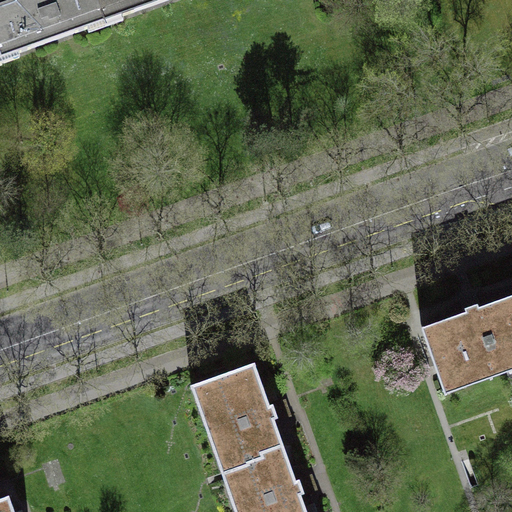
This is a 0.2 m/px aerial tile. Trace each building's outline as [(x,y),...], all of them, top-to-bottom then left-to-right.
[(0,0),(0,57),(1,60),(104,23),(96,0),(0,0)] [(96,0),(104,23),(169,0),(96,0)] [(445,394),(511,369),(511,296),(479,308),(477,305),(471,307),(465,309),(466,313),(422,328),(445,394)] [(192,386),(223,473),(248,464),(248,462),(262,457),(261,452),(282,445),(273,419),(276,418),(274,411),(272,405),(268,406),(253,365),(192,386)] [(295,481),(282,445),(261,452),(262,457),(248,462),(248,464),(223,473),(236,511),(305,511),(299,494),(303,492),(301,486),(298,480),(295,481)] [(0,511),(13,511),(8,496),(0,498),(0,511)]
